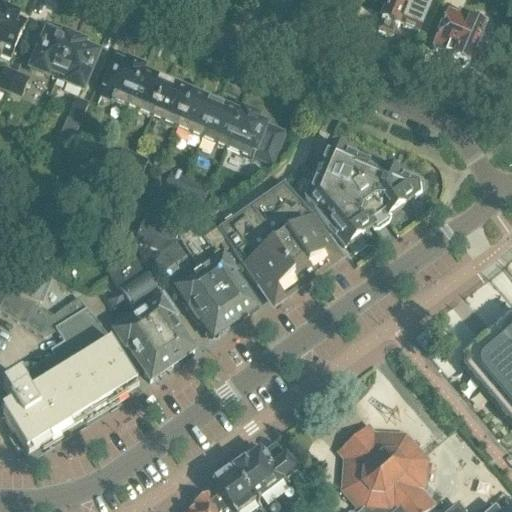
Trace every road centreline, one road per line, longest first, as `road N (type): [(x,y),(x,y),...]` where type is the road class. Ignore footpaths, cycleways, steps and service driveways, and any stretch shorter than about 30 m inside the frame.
road 1 (tertiary): [(494,201),(116,472),(53,499),(0,501)]
road 2 (residential): [(146,0),(452,132),(494,201)]
